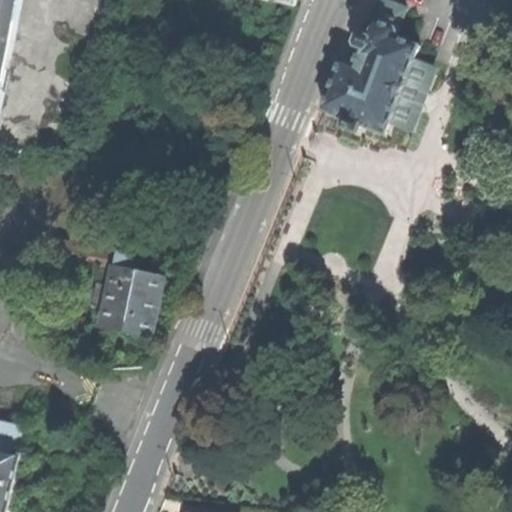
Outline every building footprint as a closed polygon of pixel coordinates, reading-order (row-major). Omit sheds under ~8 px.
[(0,0),(0,138),(26,0),(0,0)] [(337,79),(325,109),(348,118),(345,126),(361,132),(364,124),(388,133),(392,121),(412,129),(433,73),(435,69),(415,62),(421,45),(398,36),(402,26),(409,8),(387,0),(385,0),(379,17),(372,35),(365,33),(360,35),(357,42),(360,47),(363,49),(359,60),(348,55),(346,60),(344,60),(337,79)] [(140,234),(78,221),(73,241),(121,251),(136,254),(140,234)] [(117,271),(121,251),(73,241),(64,240),(60,259),(117,271)] [(161,306),(167,278),(139,272),(140,266),(134,264),(136,254),(121,251),(117,271),(114,285),(109,309),(105,327),(155,337),(161,306)] [(109,309),(114,285),(100,282),(95,306),(109,309)] [(50,312),(47,328),(82,335),(86,320),(50,312)] [(0,450),(19,455),(25,427),(0,421),(0,450)] [(0,450),(0,511),(10,511),(23,456),(19,455),(0,450)]
